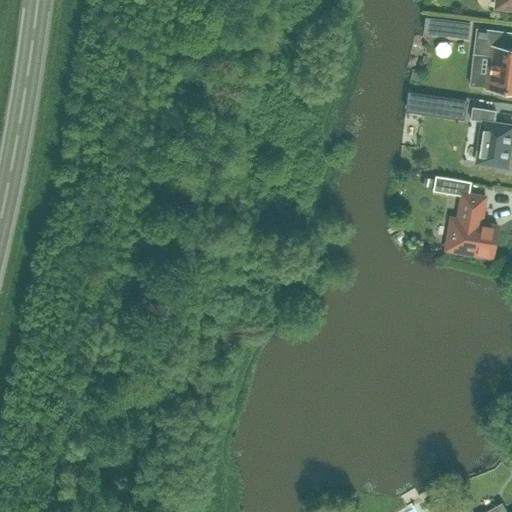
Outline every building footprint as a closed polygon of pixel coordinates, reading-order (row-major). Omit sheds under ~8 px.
[(511,0),(495,0),(495,7),(511,8),(511,0)] [(469,86),(511,91),(511,47),(503,47),(504,32),(477,28),(469,86)] [(496,110),(472,106),(470,119),(482,121),(475,162),(507,167),(511,134),(511,124),(494,122),(496,110)] [(469,182),(435,176),(432,191),(461,196),(457,218),(450,217),(445,249),(491,257),(497,225),(481,222),(485,196),(467,193),(469,182)] [(447,511),(440,498),(428,504),(432,511),(447,511)] [(507,511),(501,502),(483,511),(507,511)]
